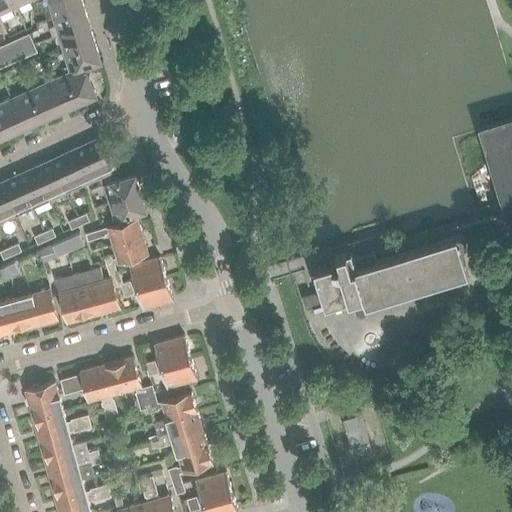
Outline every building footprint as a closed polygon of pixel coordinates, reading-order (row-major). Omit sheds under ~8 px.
[(0,0),(0,13),(14,7),(10,0),(0,0)] [(85,9),(82,0),(52,0),(49,1),(55,19),(85,9)] [(55,19),(60,36),(91,27),(85,9),(55,19)] [(96,45),(91,27),(60,36),(66,54),(96,45)] [(29,33),(22,37),(26,46),(33,42),(29,33)] [(22,37),(15,40),(19,49),(26,46),(22,37)] [(15,40),(8,43),(12,52),(19,49),(15,40)] [(33,42),(26,46),(30,55),(37,51),(33,42)] [(8,43),(1,46),(5,55),(12,52),(8,43)] [(66,54),(71,71),(84,68),(102,63),(96,45),(66,54)] [(26,46),(19,49),(23,58),(30,55),(26,46)] [(19,49),(12,52),(16,61),(23,58),(19,49)] [(12,52),(5,55),(9,64),(16,61),(12,52)] [(5,55),(0,56),(0,63),(1,67),(9,64),(5,55)] [(71,71),(65,74),(78,103),(97,95),(84,68),(71,71)] [(61,111),(78,103),(65,74),(47,82),(61,111)] [(47,82),(32,89),(45,118),(61,111),(47,82)] [(25,127),(42,120),(28,90),(12,98),(25,127)] [(0,118),(7,135),(25,127),(12,98),(0,102),(0,118)] [(511,114),(479,124),(511,231),(511,230),(511,114)] [(103,137),(85,145),(100,179),(113,173),(112,169),(116,167),(103,137)] [(85,145),(68,153),(83,186),(100,179),(85,145)] [(68,153),(51,160),(66,194),(83,186),(68,153)] [(51,160),(34,168),(49,201),(66,194),(51,160)] [(34,168),(17,175),(32,209),(49,201),(34,168)] [(17,175),(0,183),(15,216),(32,209),(17,175)] [(106,185),(111,203),(141,193),(136,176),(106,185)] [(0,183),(0,182),(0,223),(15,216),(0,183)] [(141,193),(111,203),(116,220),(146,211),(141,193)] [(88,220),(85,212),(76,216),(79,224),(88,220)] [(70,228),(79,224),(76,216),(67,221),(70,228)] [(110,232),(113,243),(143,234),(137,217),(85,233),(87,239),(110,232)] [(54,235),(51,227),(42,231),(46,239),(54,235)] [(37,243),(46,239),(42,231),(33,236),(37,243)] [(84,244),(78,232),(69,236),(75,248),(84,244)] [(143,234),(113,243),(118,261),(148,252),(143,234)] [(464,246),(466,242),(465,239),(461,236),(457,235),(355,266),(352,255),(328,263),(329,266),(313,271),(320,293),(340,286),(345,301),(351,300),(354,312),(357,315),(361,317),(365,314),(367,308),(365,305),(468,273),(461,249),(464,246)] [(66,252),(75,248),(69,236),(61,240),(66,252)] [(57,256),(66,252),(61,240),(52,244),(57,256)] [(20,250),(17,243),(8,247),(11,254),(20,250)] [(0,252),(2,258),(11,254),(8,247),(0,250),(0,252)] [(111,255),(104,257),(108,272),(116,269),(114,263),(117,263),(115,257),(111,258),(111,255)] [(160,255),(150,258),(130,264),(136,285),(167,276),(160,255)] [(14,261),(5,265),(10,277),(20,273),(14,261)] [(0,278),(1,281),(10,277),(5,265),(0,266),(0,278)] [(90,269),(102,312),(119,307),(111,277),(103,279),(99,266),(90,269)] [(73,273),(85,316),(102,312),(90,269),(73,273)] [(73,273),(55,278),(67,321),(85,316),(73,273)] [(173,297),(167,276),(136,285),(143,306),(173,297)] [(133,292),(129,281),(121,284),(124,295),(133,292)] [(15,297),(23,328),(58,319),(50,288),(15,297)] [(0,334),(23,328),(15,297),(0,301),(0,334)] [(184,335),(154,343),(160,365),(190,356),(184,335)] [(114,360),(123,390),(140,385),(132,355),(114,360)] [(197,378),(190,356),(160,365),(167,386),(197,378)] [(114,360),(97,365),(105,395),(123,390),(114,360)] [(158,372),(155,360),(145,363),(149,375),(158,372)] [(87,400),(105,395),(97,365),(79,370),(80,373),(59,379),(63,394),(84,388),(87,400)] [(29,405),(30,411),(60,403),(55,382),(25,390),(29,405)] [(157,402),(152,385),(141,388),(141,387),(136,388),(142,409),(149,407),(151,411),(159,409),(158,407),(161,407),(160,401),(157,402)] [(166,418),(197,409),(191,391),(161,401),(166,418)] [(66,422),(60,403),(30,411),(36,431),(66,422)] [(202,426),(197,409),(166,418),(170,431),(148,437),(150,442),(202,426)] [(369,449),(359,414),(342,419),(352,454),(369,449)] [(36,431),(41,451),(71,442),(69,432),(90,426),(87,416),(66,422),(36,431)] [(173,441),(176,452),(207,443),(202,426),(150,442),(152,448),(173,441)] [(87,452),(83,439),(71,442),(41,451),(41,452),(47,471),(47,470),(98,456),(96,449),(87,452)] [(213,461),(207,443),(176,452),(180,465),(177,466),(177,465),(168,468),(176,493),(185,491),(179,471),(213,461)] [(47,470),(52,490),(82,482),(78,466),(99,461),(98,456),(77,462),(47,470)] [(195,480),(202,501),(232,492),(226,470),(195,480)] [(146,477),(155,511),(174,511),(170,495),(159,498),(152,475),(146,477)] [(135,505),(136,511),(155,511),(146,477),(138,479),(145,502),(135,505)] [(85,491),(82,482),(52,490),(58,510),(88,502),(110,496),(107,485),(85,491)] [(136,511),(135,505),(123,508),(117,485),(111,487),(117,511),(136,511)] [(191,511),(203,507),(204,511),(238,511),(232,492),(202,501),(198,503),(196,495),(187,498),(191,511)] [(90,511),(88,502),(58,510),(58,511),(90,511)]
